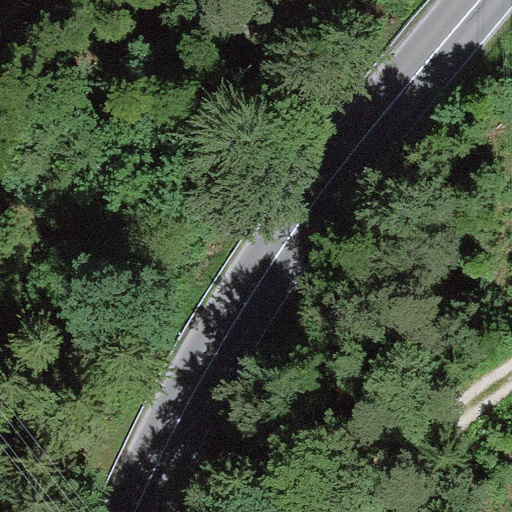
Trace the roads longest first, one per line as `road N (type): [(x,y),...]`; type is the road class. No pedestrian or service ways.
road 1 (secondary): [(136,511),(240,310),(351,161),(488,0)]
road 2 (track): [(511,381),(414,468),(381,511)]
